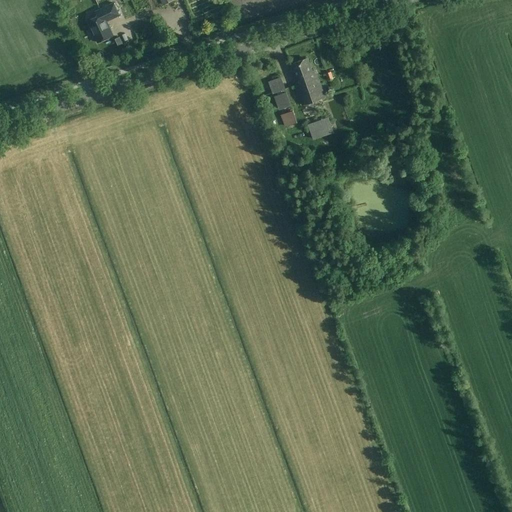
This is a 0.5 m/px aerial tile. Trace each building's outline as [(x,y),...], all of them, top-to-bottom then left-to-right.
[(201,0),(194,4),(199,15),(223,4),(220,0),(201,0)] [(107,21),(119,15),(113,3),(95,11),(98,16),(87,21),(98,42),(113,35),(107,21)] [(138,31),(126,35),(128,39),(139,36),(138,31)] [(302,104),(324,96),(315,70),(312,71),(307,58),(291,64),(298,85),(295,86),(302,104)] [(270,76),(275,90),(287,86),(282,72),(270,76)] [(286,93),(275,97),(279,109),(290,105),(286,93)] [(342,103),(333,108),(342,126),(351,121),(342,103)] [(292,105),(281,110),(288,125),(299,120),(292,105)] [(328,117),(309,124),(313,135),(332,128),(328,117)]
